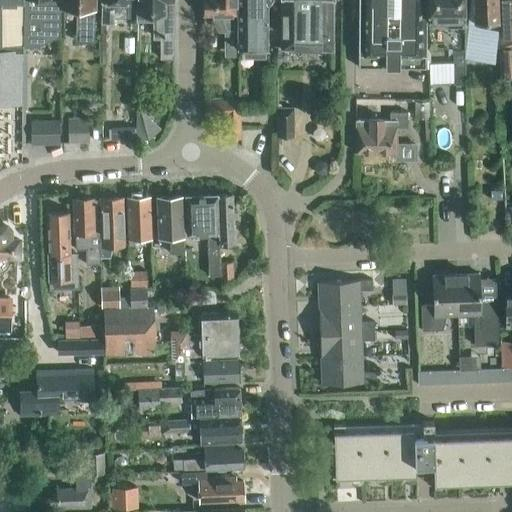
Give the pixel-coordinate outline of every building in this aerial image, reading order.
[(0,0),(0,105),(22,106),(22,48),(20,5),(20,0),(0,0)] [(60,1),(50,1),(49,0),(23,0),(22,48),(38,48),(59,38),(60,9),(60,1)] [(61,0),(61,9),(76,9),(76,32),(94,32),(94,11),(97,11),(96,0),(61,0)] [(102,0),(102,24),(103,24),(108,24),(113,24),(114,3),(130,3),(130,0),(102,0)] [(136,0),(137,13),(153,13),(153,38),(161,38),(160,58),(171,58),(171,0),(136,0)] [(237,47),(237,0),(203,0),(203,15),(215,15),(215,20),(217,25),(219,30),(225,30),(225,57),(238,57),(238,48),(237,48),(237,47)] [(237,48),(238,48),(266,48),(266,4),(270,0),(237,0),(237,47),(237,48)] [(332,50),(331,0),(280,0),(280,48),(332,50)] [(357,0),(357,68),(385,68),(385,66),(397,66),(397,68),(425,68),(425,0),(357,0)] [(427,0),(429,48),(460,48),(459,18),(464,18),(463,0),(427,0)] [(499,48),(500,18),(497,18),(496,0),(469,0),(468,26),(463,26),(464,52),(464,58),(465,58),(493,60),(494,48),(499,48)] [(511,0),(499,0),(500,18),(500,46),(511,45),(511,0)] [(464,52),(455,52),(455,84),(465,84),(465,58),(464,58),(464,52)] [(240,139),(239,101),(204,102),(204,116),(225,115),(226,139),(240,139)] [(293,137),(293,109),(277,109),(277,137),(293,137)] [(407,128),(406,113),(389,113),(389,121),(355,120),(355,154),(396,154),(396,160),(415,160),(415,146),(396,146),(396,128),(407,128)] [(68,143),(88,142),(87,118),(67,119),(68,143)] [(30,144),(59,143),(58,123),(30,123),(30,144)] [(108,141),(136,140),(136,128),(108,129),(108,141)] [(216,195),(185,196),(186,235),(206,234),(208,276),(218,276),(218,245),(217,241),(216,195)] [(216,195),(218,245),(233,244),(231,195),(216,195)] [(182,254),(182,236),(181,196),(156,197),(157,237),(170,237),(170,254),(182,254)] [(127,238),(150,237),(149,197),(126,198),(127,238)] [(99,237),(100,258),(110,258),(112,247),(123,247),(122,198),(99,199),(100,221),(97,221),(99,237)] [(99,237),(97,221),(96,200),(91,200),(91,199),(73,200),(75,250),(85,250),(85,265),(100,265),(100,258),(99,237)] [(69,253),(67,213),(47,213),(49,281),(49,289),(77,287),(76,253),(69,253)] [(0,258),(18,259),(18,241),(9,241),(10,231),(6,227),(0,226),(0,258)] [(233,278),(232,262),(219,263),(220,279),(233,278)] [(130,287),(147,287),(147,271),(130,271),(130,287)] [(455,275),(456,316),(473,315),(474,346),(498,345),(496,303),(480,304),(478,274),(455,275)] [(445,316),(456,316),(455,275),(431,276),(432,305),(420,306),(421,331),(442,331),(445,316)] [(318,308),(359,307),(358,291),(372,290),(371,280),(317,282),(318,308)] [(130,308),(130,297),(119,297),(118,287),(101,287),(101,308),(117,307),(117,309),(130,308)] [(130,308),(147,308),(146,288),(130,289),(130,297),(130,308)] [(0,300),(0,333),(10,334),(10,301),(0,300)] [(319,333),(373,331),(373,322),(360,322),(359,307),(318,308),(319,333)] [(130,308),(117,309),(103,309),(105,357),(155,355),(153,308),(147,308),(130,308)] [(201,325),(201,335),(185,335),(186,348),(187,348),(187,357),(202,356),(202,357),(237,355),(236,334),(236,312),(200,313),(200,314),(197,315),(197,325),(201,325)] [(320,359),(361,357),(360,341),(374,341),(373,331),(319,333),(320,359)] [(57,355),(103,355),(102,340),(57,340),(57,355)] [(361,357),(320,359),(321,384),(375,382),(375,372),(362,373),(361,357)] [(238,381),(237,359),(173,361),(174,380),(183,380),(183,373),(202,372),(203,382),(238,381)] [(417,385),(511,381),(511,368),(417,372),(417,385)] [(53,371),(36,371),(36,392),(21,393),(22,414),(56,413),(55,400),(75,399),(75,402),(93,401),(92,370),(73,370),(74,375),(53,375),(53,371)] [(138,411),(159,410),(159,404),(181,403),(180,388),(137,390),(138,411)] [(239,416),(238,388),(196,390),(190,391),(190,403),(191,403),(191,418),(239,416)] [(240,441),(239,417),(198,419),(198,420),(189,420),(189,419),(158,421),(158,422),(153,422),(154,432),(159,432),(159,433),(162,433),(162,434),(189,432),(188,431),(189,431),(189,432),(199,435),(199,443),(240,441)] [(344,433),(344,425),(333,426),(334,477),(331,477),(331,478),(415,475),(415,469),(432,469),(433,482),(511,479),(511,434),(414,438),(414,430),(344,433)] [(234,450),(233,445),(204,447),(205,458),(182,460),(182,470),(205,469),(241,467),(241,449),(234,450)] [(90,480),(90,475),(104,475),(103,453),(88,454),(89,467),(82,467),(82,474),(75,474),(75,487),(56,488),(56,509),(91,508),(90,485),(94,485),(94,479),(90,480)] [(207,479),(206,471),(181,472),(181,484),(197,484),(198,500),(243,499),(242,481),(234,482),(234,477),(210,478),(210,479),(207,479)] [(111,508),(137,507),(136,487),(111,488),(111,508)]
